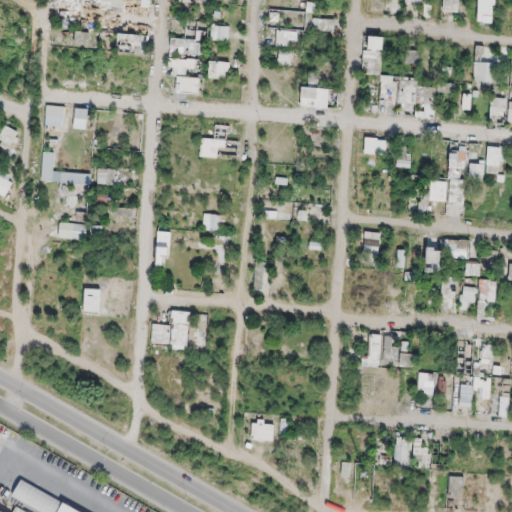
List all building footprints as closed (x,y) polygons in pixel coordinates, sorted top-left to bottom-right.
[(337,17),(317,17),(317,30),(337,30),(337,17)] [(366,48),(366,75),(383,75),(383,34),(372,34),(372,48),(366,48)] [(320,83),(304,83),(303,106),(319,107),(320,83)] [(493,118),(507,118),(507,96),(493,96),(493,118)] [(170,231),(159,231),(158,264),(169,264),(170,231)] [(188,323),(155,323),(155,344),(188,344),(188,323)] [(476,376),(507,376),(506,356),(500,356),(500,343),(483,343),(483,362),(476,362),(476,376)]
